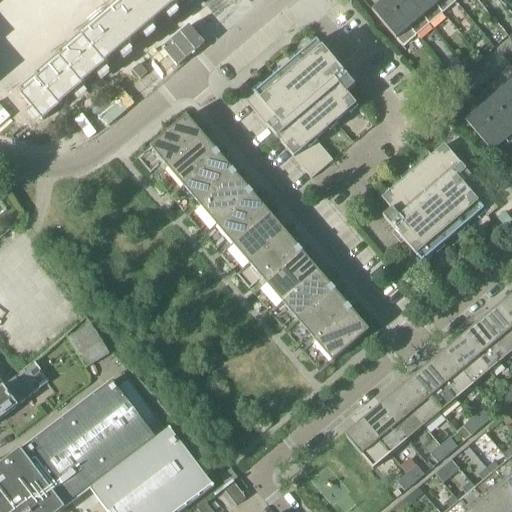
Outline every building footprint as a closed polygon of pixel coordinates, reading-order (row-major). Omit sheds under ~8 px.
[(132,0),(20,96),(42,121),(184,0),(132,0)] [(427,26),(405,0),(384,0),(384,1),(414,37),(427,26)] [(428,0),(405,0),(427,26),(441,14),(428,0)] [(454,3),(451,0),(428,0),(441,14),(454,3)] [(414,37),(384,1),(371,12),(401,48),(414,37)] [(354,88),(316,43),(245,103),(311,179),(331,162),(313,141),(354,106),(345,95),(354,88)] [(499,56),(487,67),(493,75),(506,64),(499,56)] [(493,75),(487,67),(473,79),(480,87),(493,75)] [(473,79),(460,90),(467,98),(480,87),(473,79)] [(511,97),(504,87),(490,99),(511,123),(511,97)] [(467,98),(460,90),(447,102),(454,109),(467,98)] [(511,123),(490,99),(477,110),(508,146),(511,142),(511,123)] [(508,146),(477,110),(464,121),(495,157),(508,146)] [(162,173),(203,138),(186,118),(138,159),(150,174),(158,167),(162,173)] [(179,192),(220,157),(203,138),(162,173),(154,179),(167,193),(174,187),(179,192)] [(496,209),(443,146),(381,199),(390,210),(382,217),(421,263),(482,211),(487,216),(496,209)] [(195,211),(236,177),(220,157),(179,192),(171,199),(183,213),(191,206),(195,211)] [(212,230),(252,196),(236,177),(195,211),(187,218),(199,232),(207,225),(212,230)] [(228,250),(269,215),(252,196),(212,230),(204,237),(216,252),(224,245),(228,250)] [(245,269),(285,235),(269,215),(228,250),(220,257),(232,271),(240,264),(245,269)] [(261,289),(302,254),(285,235),(245,269),(237,276),(249,290),(257,284),(261,289)] [(278,308),(319,273),(302,254),(261,289),(253,295),(265,309),(273,303),(278,308)] [(294,327),(335,293),(319,273),(278,308),(270,315),(282,329),(290,322),(294,327)] [(310,346),(351,312),(335,293),(294,327),(286,334),(298,348),(306,341),(310,346)] [(511,298),(495,312),(511,331),(511,298)] [(369,333),(351,312),(310,346),(302,353),(315,368),(323,361),(327,366),(319,373),(320,374),(369,333)] [(511,353),(511,331),(495,312),(479,326),(506,359),(511,353)] [(90,325),(71,337),(67,339),(86,369),(109,355),(90,325)] [(479,326),(462,339),(490,372),(506,359),(479,326)] [(462,339),(445,353),(473,386),(490,372),(462,339)] [(473,386),(445,353),(429,367),(457,400),(473,386)] [(457,400),(429,367),(412,381),(440,414),(457,400)] [(3,387),(0,389),(0,418),(37,390),(23,372),(20,374),(3,387)] [(111,380),(54,424),(0,466),(0,511),(62,511),(65,510),(90,491),(106,511),(182,511),(214,488),(212,486),(168,429),(164,431),(156,439),(118,389),(111,380)] [(440,414),(412,381),(396,394),(423,428),(440,414)] [(164,431),(127,382),(118,389),(156,439),(164,431)] [(511,402),(511,399),(506,392),(496,400),(504,409),(511,402)] [(423,428),(396,394),(379,408),(407,442),(423,428)] [(379,408),(362,422),(390,456),(407,442),(379,408)] [(483,411),(473,420),(480,429),(490,421),(483,411)] [(511,423),(507,417),(502,421),(507,428),(511,423)] [(480,429),(473,420),(463,428),(471,437),(480,429)] [(390,456),(362,422),(346,436),(345,437),(373,471),(390,456)] [(450,439),(440,447),(447,456),(457,448),(450,439)] [(447,456),(440,447),(430,456),(438,465),(447,456)] [(511,450),(510,449),(503,455),(511,465),(511,450)] [(494,463),(489,467),(511,493),(511,465),(503,455),(502,456),(508,462),(499,469),(494,463)] [(416,467),(407,475),(414,484),(424,476),(416,467)] [(511,511),(511,493),(489,467),(478,476),(484,482),(475,489),(470,483),(493,511),(511,511)] [(414,484),(407,475),(397,483),(405,493),(414,484)] [(245,500),(232,482),(223,489),(224,491),(236,507),(245,500)] [(493,511),(470,483),(462,490),(467,496),(459,503),(453,497),(465,511),(493,511)] [(465,511),(453,497),(445,504),(451,510),(448,511),(437,511),(436,511),(465,511)]
